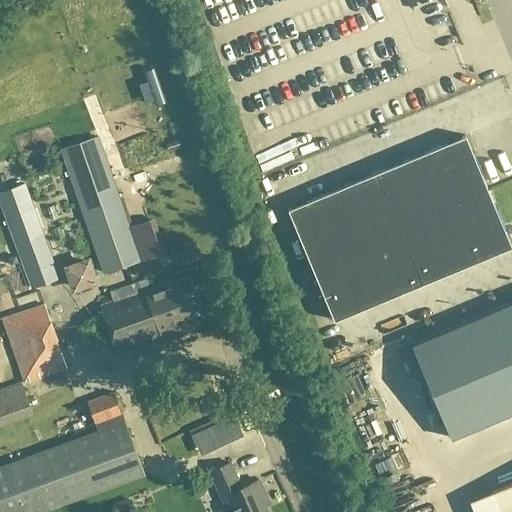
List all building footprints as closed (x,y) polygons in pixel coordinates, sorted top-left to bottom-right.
[(100,137),(59,151),(103,276),(142,263),(160,256),(149,224),(131,230),(119,195),(100,137)] [(286,211),(310,267),(333,322),(511,248),(464,137),(286,211)] [(0,206),(31,291),(59,280),(25,185),(0,194),(0,206)] [(86,262),(68,269),(75,287),(93,281),(86,262)] [(114,352),(192,325),(177,281),(152,290),(149,281),(116,292),(119,301),(100,308),(114,352)] [(511,303),(411,346),(450,439),(511,413),(511,303)] [(43,305),(0,320),(22,384),(66,370),(43,305)] [(326,341),(337,364),(353,355),(341,333),(326,341)] [(28,393),(0,402),(0,426),(36,413),(28,393)] [(0,468),(0,511),(43,511),(143,476),(113,394),(86,404),(97,433),(0,468)] [(233,511),(266,511),(261,501),(266,499),(258,482),(240,490),(229,464),(209,474),(225,508),(230,505),(233,511)] [(511,511),(511,484),(491,493),(498,511),(511,511)]
